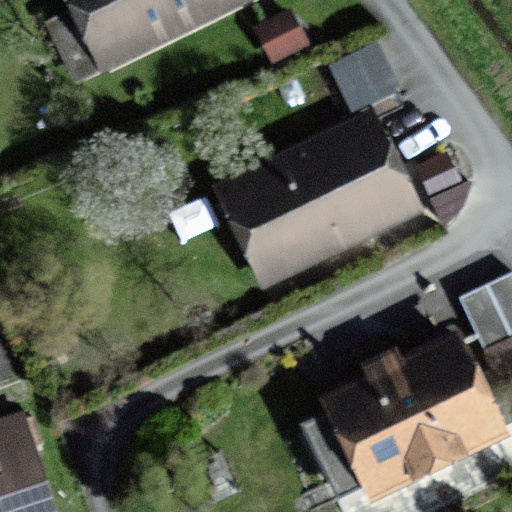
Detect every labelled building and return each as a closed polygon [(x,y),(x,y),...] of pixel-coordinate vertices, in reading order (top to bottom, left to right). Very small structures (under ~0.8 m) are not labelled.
[(239,0),(73,0),(81,14),(55,26),(79,75),(106,61),(108,65),(239,0)] [(304,42),(288,14),(260,29),(276,58),(304,42)] [(377,38),(337,57),(357,99),(397,80),(377,38)] [(417,208),(370,112),(220,186),(267,281),(417,208)] [(511,335),(511,275),(466,296),(488,346),(511,335)] [(503,430),(458,337),(404,362),(398,352),(370,365),(375,375),(331,396),(338,410),(311,424),(342,490),(366,479),(372,493),(503,430)] [(0,511),(54,511),(22,415),(0,422),(0,511)]
